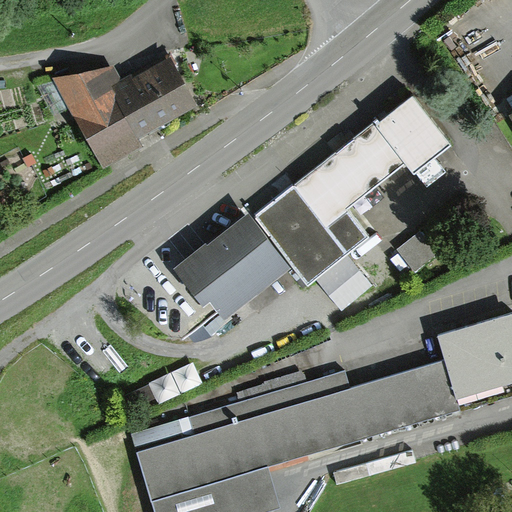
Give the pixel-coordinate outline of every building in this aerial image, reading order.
[(96,155),(193,102),(169,59),(120,87),(110,68),(56,78),(96,155)] [(256,218),(310,285),(371,237),(348,208),(403,163),(414,175),(456,143),(414,91),(256,218)] [(290,271),(247,216),(210,244),(208,241),(173,269),(204,308),(211,303),(225,321),(290,271)] [(420,234),(397,251),(413,272),(435,255),(420,234)] [(348,254),(318,278),(343,309),(373,285),(348,254)] [(345,371),(133,434),(155,511),(249,511),(279,503),(267,463),(459,406),(455,394),(511,376),(511,311),(436,334),(443,357),(349,385),(345,371)] [(162,403),(206,383),(197,363),(153,382),(162,403)]
